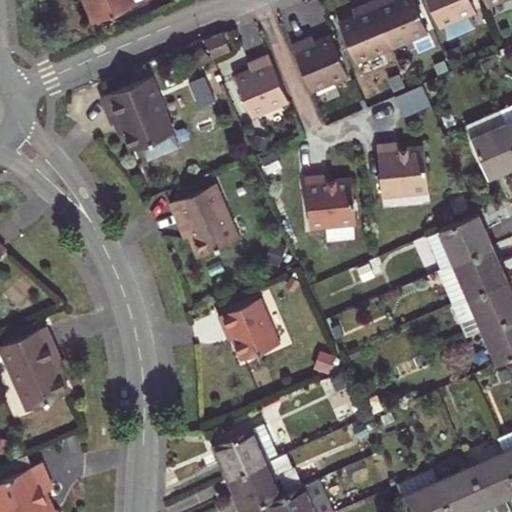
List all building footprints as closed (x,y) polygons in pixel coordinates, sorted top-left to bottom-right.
[(85,0),(95,22),(135,5),(134,3),(142,0),(85,0)] [(355,15),(339,22),(357,62),(393,47),(372,0),(359,6),(361,12),(355,15)] [(388,0),(372,0),(393,47),(429,32),(414,0),(390,0),(389,1),(388,0)] [(477,12),(472,0),(428,0),(440,27),(477,12)] [(359,6),(352,8),(355,15),(361,12),(359,6)] [(231,50),(224,32),(206,40),(214,57),(231,50)] [(349,75),(332,34),(316,41),(310,44),(307,37),(292,44),(312,90),(349,75)] [(313,35),(307,37),(310,44),(316,41),(313,35)] [(250,67),(234,74),(252,116),(289,100),(268,52),(254,59),(256,65),(250,67)] [(254,59),(247,61),(250,67),(256,65),(254,59)] [(151,74),(103,95),(114,123),(121,120),(133,148),(175,130),(151,74)] [(511,104),(500,109),(511,135),(511,104)] [(511,135),(500,109),(467,124),(490,175),(511,164),(511,135)] [(383,195),(429,189),(424,144),(401,147),(394,148),(393,141),(377,143),(383,195)] [(305,174),(311,226),(357,222),(352,177),(329,179),(322,180),(321,173),(305,174)] [(216,182),(171,201),(181,226),(185,224),(198,255),(240,237),(216,182)] [(426,235),(441,269),(493,246),(478,212),(426,235)] [(507,279),(493,246),(441,269),(439,270),(454,303),(507,279)] [(511,290),(507,279),(454,303),(468,336),(484,329),(511,316),(511,290)] [(260,297),(219,314),(225,329),(229,328),(242,359),(280,343),(260,297)] [(498,363),(511,356),(511,316),(484,329),(498,363)] [(45,325),(0,344),(0,347),(27,409),(69,391),(54,358),(58,356),(45,325)] [(265,423),(216,443),(230,476),(268,460),(266,456),(277,452),(265,423)] [(504,451),(511,469),(511,430),(498,437),(504,451)] [(268,460),(230,476),(244,510),(267,500),(282,494),(301,485),(286,451),(268,460)] [(511,492),(511,469),(504,451),(471,465),(487,503),(511,492)] [(41,461),(0,479),(0,511),(55,511),(55,510),(46,507),(50,496),(48,490),(53,487),(41,461)] [(467,511),(487,503),(471,465),(437,480),(451,511),(467,511)] [(397,484),(402,495),(409,511),(451,511),(437,480),(433,469),(397,484)] [(282,494),(267,500),(272,511),(329,511),(333,510),(319,478),(301,485),(282,494)]
